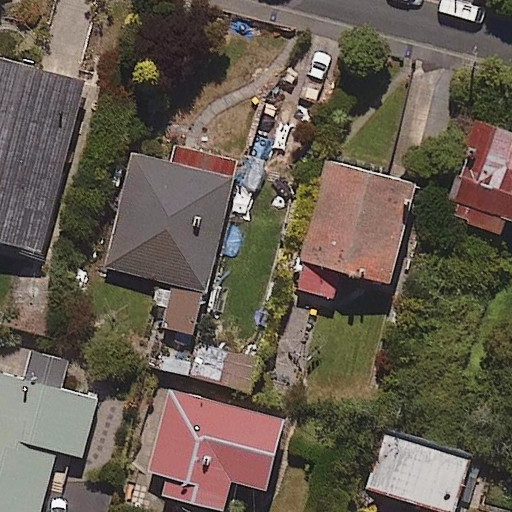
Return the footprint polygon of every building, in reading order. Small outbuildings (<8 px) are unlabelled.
[(89,76),(0,51),(0,231),(43,243),(89,76)] [(511,131),(476,119),(444,214),(498,232),(503,217),(511,220),(511,131)] [(236,160),(178,146),(174,163),(132,153),(104,267),(170,283),(160,327),(192,335),(236,160)] [(413,184),(326,162),(293,288),(332,298),(339,271),(388,283),(413,184)] [(87,454),(103,396),(65,386),(73,356),(21,342),(13,372),(0,368),(0,511),(45,511),(63,447),(87,454)] [(256,359),(196,343),(187,375),(248,391),(256,359)] [(282,410),(169,384),(144,493),(221,511),(228,481),(263,489),(282,410)] [(341,432),(326,485),(419,511),(434,459),(341,432)]
